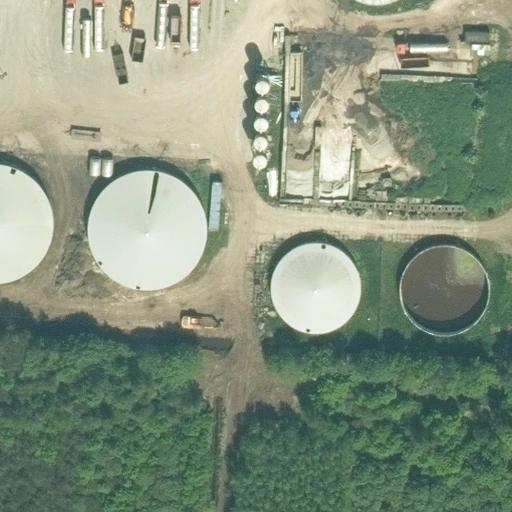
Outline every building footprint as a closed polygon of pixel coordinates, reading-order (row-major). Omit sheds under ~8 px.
[(464,39),(486,38),(485,29),(463,31),(464,39)] [(0,281),(4,281),(9,280),(14,278),(18,276),(23,274),(27,271),(32,268),(35,264),(39,261),(42,257),(45,252),(47,247),(49,243),(51,238),(52,233),(53,227),(53,222),(53,217),(52,212),(51,207),(49,202),(47,197),(45,192),(42,188),(39,184),(35,180),(32,176),(27,173),(23,171),(18,168),(14,166),(9,165),(4,163),(0,162),(0,281)] [(136,287),(142,288),(147,288),(152,288),(157,287),(162,286),(167,285),(172,283),(177,280),(181,278),(185,274),(189,271),(193,267),(196,263),(199,258),(201,254),(203,249),(205,244),(206,239),(207,234),(207,228),(207,223),(206,218),(205,213),(203,208),(201,203),(199,199),(196,194),(193,190),(189,186),(185,183),(181,179),(177,177),(172,174),(167,172),(162,171),(157,170),(152,169),(147,169),(142,169),(137,170),(131,171),(126,172),(122,174),(117,177),(113,179),(108,183),(105,186),(101,190),(98,194),(95,199),(93,203),(91,208),(89,213),(88,218),(87,223),(87,228),(87,234),(88,239),(89,244),(91,249),(93,254),(95,258),(98,263),(101,267),(105,271),(108,274),(113,278),(117,280),(122,283),(126,285),(131,286),(136,287)] [(436,334),(440,334),(444,334),(448,334),(452,334),(456,333),(460,332),(463,330),(467,328),(470,326),(473,324),(476,321),(479,318),(481,315),(483,312),(485,308),(486,305),(488,301),(488,297),(489,293),(489,289),(489,285),(488,281),(488,277),(486,274),(485,270),(483,267),(481,263),(479,260),(476,257),(473,255),(470,252),(467,250),(463,248),(459,247),(456,246),(452,245),(448,244),(444,244),(440,244),(436,245),(432,246),(429,247),(425,248),(422,250),(418,252),(415,255),(412,257),(410,260),(407,263),(405,267),(403,270),(402,274),(401,278),(400,281),(399,285),(399,289),(399,293),(400,297),(401,301),(402,305),(403,308),(405,312),(407,315),(410,318),(412,321),(415,324),(418,326),(422,328),(425,330),(429,332),(432,333),(436,334)] [(283,269),(278,321),(331,326),(332,311),(339,311),(343,261),(329,260),(326,295),(295,292),(298,271),(283,269)] [(73,311),(96,312),(96,301),(74,300),(73,311)]
